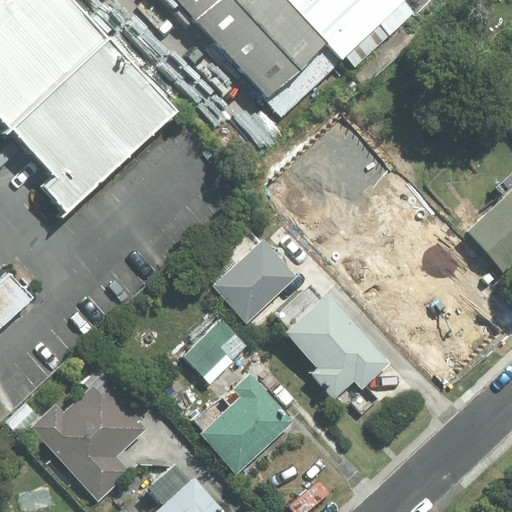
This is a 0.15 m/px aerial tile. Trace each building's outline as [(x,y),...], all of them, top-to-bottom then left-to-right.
[(0,0),(0,151),(55,211),(161,114),(56,0),(0,0)] [(314,55),(262,0),(142,0),(248,115),(314,55)] [(262,0),(314,55),(374,0),(262,0)] [(394,194),(362,199),(377,296),(415,338),(435,320),(429,313),(446,297),(425,272),(417,224),(423,232),(440,219),(402,169),(385,183),(394,194)] [(511,262),(511,192),(468,231),(503,270),(506,268),(511,262)] [(295,277),(264,241),(258,246),(244,230),(221,251),(236,268),(216,285),(247,320),(295,277)] [(362,388),(390,363),(328,296),(323,302),(310,287),(278,316),(290,329),(287,332),(319,368),(313,374),(334,398),(354,380),(362,388)] [(0,318),(12,307),(0,293),(0,318)] [(248,346),(223,320),(184,357),(210,383),(248,346)] [(293,422),(251,375),(194,419),(204,431),(202,433),(236,473),(293,422)] [(114,457),(145,429),(138,421),(141,418),(111,386),(101,396),(92,386),(64,412),(56,404),(31,427),(98,499),(127,472),(114,457)] [(149,487),(165,506),(191,482),(175,464),(149,487)] [(165,506),(157,511),(223,511),(195,479),(191,482),(165,506)]
